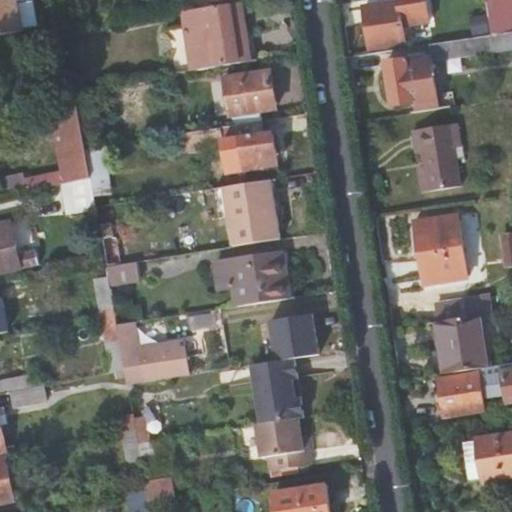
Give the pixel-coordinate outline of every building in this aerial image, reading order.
[(0,0),(0,33),(18,30),(12,0),(0,0)] [(404,27),(428,24),(424,0),(399,0),(399,1),(365,5),(372,48),(406,42),(404,27)] [(436,22),(432,0),(424,0),(428,24),(436,22)] [(511,0),(484,0),(490,35),(501,34),(511,5),(511,0)] [(249,39),(243,2),(185,11),(194,71),(247,62),(244,40),(249,39)] [(511,5),(501,34),(511,32),(511,5)] [(511,50),(511,32),(501,34),(490,35),(464,39),(432,44),(435,62),(511,50)] [(393,105),(414,102),(416,112),(416,113),(440,109),(432,59),(428,60),(408,62),(408,59),(387,62),(393,105)] [(279,109),(273,70),(227,77),(233,116),(279,109)] [(74,78),(57,81),(62,107),(79,104),(76,88),(75,82),(74,78)] [(0,178),(0,185),(2,196),(62,184),(92,178),(87,148),(79,104),(52,109),(62,164),(63,170),(54,172),(27,178),(26,173),(0,178)] [(265,133),(263,121),(188,132),(191,153),(227,148),(231,173),(280,165),(275,131),(265,133)] [(421,153),(423,167),(425,176),(419,177),(422,193),(461,187),(456,161),(465,159),(463,146),(458,146),(455,125),(411,131),(415,154),(421,153)] [(69,216),(98,210),(97,207),(92,178),(62,184),(69,216)] [(283,206),(280,179),(273,180),(277,207),(283,206)] [(277,207),(273,180),(227,187),(231,214),(236,247),(282,240),(277,207)] [(220,215),(231,214),(227,187),(216,189),(220,215)] [(431,276),(432,283),(469,278),(459,217),(417,224),(425,277),(431,276)] [(12,221),(0,223),(0,274),(22,270),(40,266),(37,252),(19,255),(12,221)] [(506,267),(511,265),(511,235),(502,237),(506,267)] [(235,287),(239,307),(295,298),(293,280),(289,281),(284,252),(217,263),(221,289),(235,287)] [(142,283),(138,261),(108,266),(112,287),(142,283)] [(432,307),(435,324),(465,319),(462,303),(432,307)] [(273,321),(280,362),(297,359),(321,355),(315,314),(273,321)] [(491,366),(483,317),(465,319),(435,324),(442,373),(478,368),(491,366)] [(141,349),(136,322),(119,325),(127,370),(129,380),(130,385),(192,375),(186,342),(141,349)] [(298,397),(295,380),(300,379),(297,359),(280,362),(255,365),(264,424),(301,418),(306,417),(303,397),(298,397)] [(479,373),(439,379),(445,418),(485,411),(482,391),(505,388),(507,404),(511,403),(511,362),(491,366),(478,368),(479,373)] [(0,395),(14,393),(23,391),(37,388),(34,374),(0,380),(0,395)] [(50,403),(47,386),(37,388),(23,391),(14,393),(17,410),(50,403)] [(0,453),(9,451),(1,407),(0,407),(0,453)] [(135,415),(121,418),(123,432),(137,430),(135,415)] [(306,452),(301,418),(259,425),(258,425),(263,459),(269,458),(271,472),(314,465),(312,451),(306,452)] [(137,430),(123,432),(130,469),(144,466),(140,444),(137,430)] [(511,478),(511,432),(464,440),(470,485),(511,478)] [(309,433),(303,435),(306,452),(312,451),(309,433)] [(159,463),(155,441),(140,444),(144,466),(159,463)] [(0,504),(16,501),(9,459),(0,461),(0,504)] [(148,488),(150,503),(178,498),(175,480),(147,485),(148,488)] [(331,511),(328,484),(275,492),(278,511),(331,511)]
